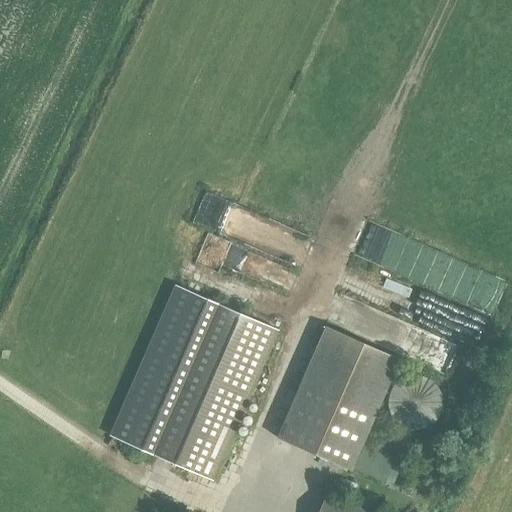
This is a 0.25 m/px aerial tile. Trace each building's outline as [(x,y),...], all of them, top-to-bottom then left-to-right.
[(110,436),(151,453),(217,303),(177,286),(110,436)] [(276,329),(217,303),(151,453),(210,479),(276,329)] [(349,469),(398,358),(323,326),(275,436),(349,469)] [(387,392),(385,402),(387,411),(392,419),(399,426),(408,429),(418,429),(427,426),(434,419),(439,411),(440,402),(439,392),(434,384),(427,378),(418,375),(408,375),(399,378),(392,384),(387,392)] [(355,469),(391,485),(401,462),(365,446),(355,469)] [(366,511),(324,493),(315,511),(366,511)]
